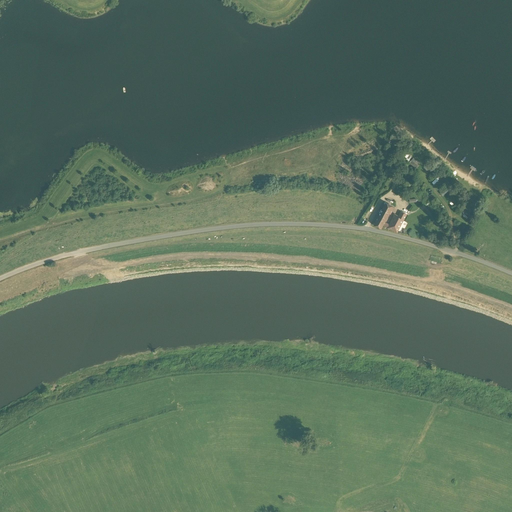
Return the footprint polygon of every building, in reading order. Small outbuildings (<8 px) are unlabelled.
[(419,162),(413,157),(409,162),(416,167),(419,162)] [(436,172),(429,179),(434,184),(441,176),(436,172)] [(443,196),(450,189),(447,185),(439,192),(443,196)] [(390,214),(394,207),(385,202),(381,209),(390,214)] [(381,209),(374,224),(381,228),(389,213),(381,209)] [(397,232),(406,214),(400,211),(398,215),(394,213),(393,214),(394,215),(389,224),(385,221),(383,225),(397,232)]
